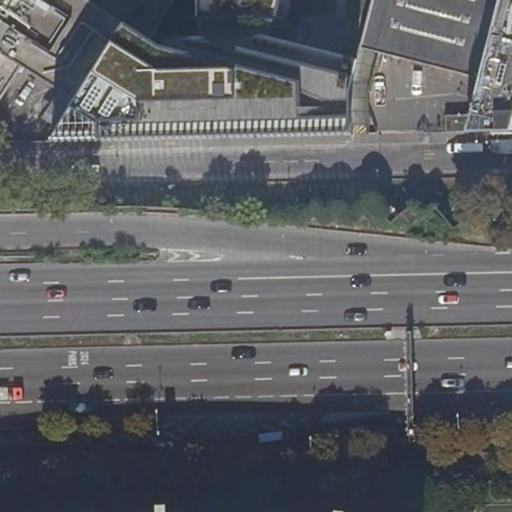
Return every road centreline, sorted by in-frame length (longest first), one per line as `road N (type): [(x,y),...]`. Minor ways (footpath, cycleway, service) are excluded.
road 1 (residential): [(511,163),(0,173)]
road 2 (trunk): [(0,452),(157,450),(304,425),(455,376)]
road 3 (trunk): [(0,387),(455,376)]
road 4 (trunk): [(395,294),(308,247),(140,234),(0,237)]
road 5 (trunk): [(395,294),(0,302)]
